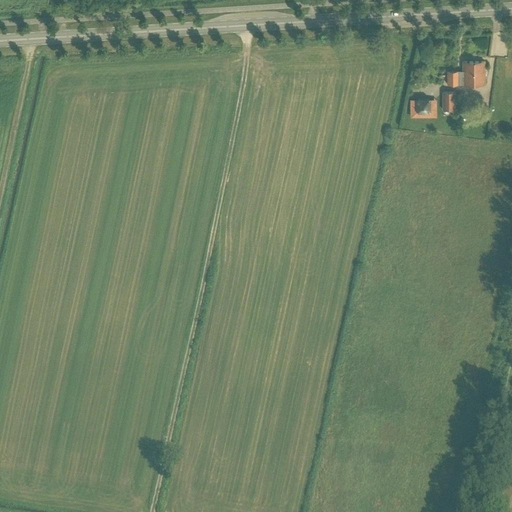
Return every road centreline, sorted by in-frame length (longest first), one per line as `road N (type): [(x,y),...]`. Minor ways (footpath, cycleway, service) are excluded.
road 1 (secondary): [(0,41),(511,9)]
road 2 (track): [(475,511),(511,337)]
road 3 (track): [(0,202),(33,39)]
